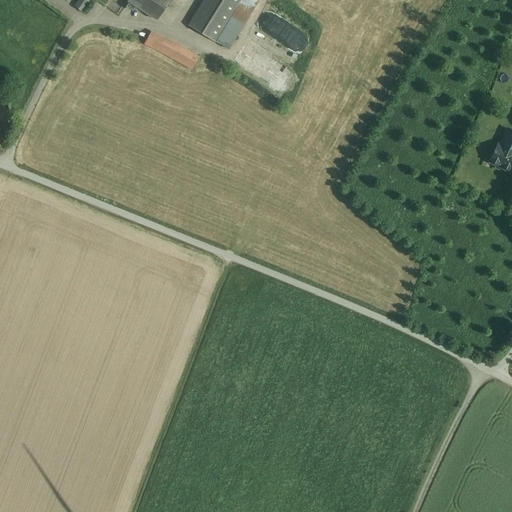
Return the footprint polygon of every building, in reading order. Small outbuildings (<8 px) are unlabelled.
[(79,0),(76,7),(85,11),(89,0),(79,0)] [(126,0),(157,20),(167,5),(170,0),(126,0)] [(175,0),(170,0),(167,5),(172,8),(177,1),(175,0)] [(240,0),(204,0),(189,25),(215,41),(240,0)] [(240,0),(215,41),(227,48),(256,0),(240,0)] [(144,44),(157,50),(164,38),(151,31),(144,44)] [(157,50),(166,55),(173,43),(164,38),(157,50)] [(199,57),(173,43),(166,55),(192,69),(199,57)] [(511,131),(508,129),(500,146),(498,145),(493,154),(497,156),(494,164),(495,165),(496,167),(500,169),(502,168),(511,172),(511,169),(511,151),(508,150),(509,149),(508,148),(510,144),(511,145),(511,131)]
